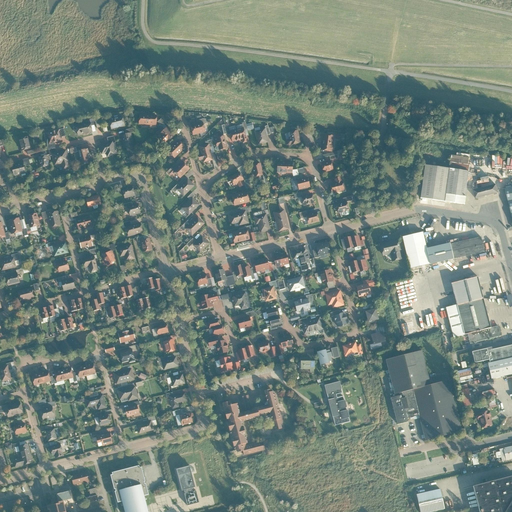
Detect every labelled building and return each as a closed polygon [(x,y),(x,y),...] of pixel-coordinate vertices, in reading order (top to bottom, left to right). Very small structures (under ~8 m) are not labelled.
[(157,115),(138,115),(138,124),(156,125),(157,115)] [(109,119),(112,130),(125,126),(123,116),(118,117),(118,116),(114,116),(115,118),(109,119)] [(166,122),(162,118),(157,122),(162,126),(166,122)] [(91,122),(76,125),(78,136),(93,133),(93,132),(96,131),(94,122),(91,123),(91,122)] [(197,123),(190,125),(193,136),(205,133),(203,124),(203,122),(197,123)] [(175,134),(168,126),(164,129),(158,135),(159,135),(166,143),(175,134)] [(158,135),(164,129),(162,127),(154,134),(157,137),(159,135),(158,135)] [(243,128),(236,129),(239,141),(242,140),(243,143),(247,142),(244,131),(243,128)] [(60,130),(59,129),(46,133),(48,140),(49,145),(55,143),(62,141),(61,137),(60,130)] [(239,141),(236,129),(230,131),(229,131),(230,134),(232,142),(239,141)] [(268,142),(265,129),(254,131),(258,145),(268,142)] [(301,143),(298,130),(287,133),(289,139),(287,140),(286,141),(287,145),(288,146),(301,143)] [(135,146),(131,133),(127,134),(121,136),(124,149),(135,146)] [(228,149),(224,136),(220,137),(220,134),(213,136),(216,147),(218,147),(219,151),(228,149)] [(332,152),(335,136),(323,134),(321,151),(332,152)] [(31,149),(28,137),(18,139),(21,151),(31,149)] [(174,159),(186,147),(178,140),(170,149),(167,151),(168,153),(174,159)] [(109,143),(99,145),(102,155),(106,154),(107,158),(117,155),(114,143),(113,142),(109,143)] [(210,148),(209,144),(208,144),(199,147),(201,154),(197,155),(199,161),(202,160),(203,163),(213,160),(210,148)] [(56,152),(51,154),(52,156),(54,166),(61,164),(63,171),(71,169),(69,162),(70,162),(67,150),(56,152)] [(81,159),(79,160),(81,166),(91,164),(90,161),(91,161),(89,151),(79,152),(81,159)] [(40,157),(38,158),(40,168),(50,166),(47,156),(40,157)] [(179,178),(189,169),(182,161),(174,169),(172,171),(173,172),(179,178)] [(331,161),(321,164),(324,173),(334,171),(331,161)] [(293,163),(278,162),(277,173),(292,174),(293,163)] [(449,169),(426,166),(421,199),(465,205),(470,165),(450,162),(449,169)] [(23,163),(11,166),(14,177),(26,174),(23,163)] [(262,171),(260,164),(250,166),(254,178),(263,176),(264,175),(262,171)] [(169,176),(173,172),(172,171),(174,169),(171,167),(166,172),(169,176)] [(244,180),(238,173),(229,178),(234,186),(237,184),(240,188),(244,185),(242,182),(244,180)] [(303,179),(296,180),(297,181),(299,191),(310,188),(308,177),(303,179)] [(332,194),(345,191),(341,177),(334,179),(335,183),(330,184),(332,194)] [(183,197),(194,186),(187,179),(179,187),(176,190),(177,191),(183,197)] [(473,191),(475,200),(499,194),(496,185),(473,191)] [(131,186),(121,189),(124,199),(134,196),(133,191),(131,186)] [(247,191),(231,195),(234,206),(249,203),(247,191)] [(314,204),(312,194),(302,196),(301,197),(304,206),(314,204)] [(91,198),(85,199),(87,208),(93,207),(93,209),(97,208),(97,206),(101,205),(98,195),(91,197),(91,198)] [(199,205),(192,198),(181,209),(182,209),(179,211),(183,215),(185,213),(188,216),(199,205)] [(347,202),(347,201),(344,202),(336,204),(339,214),(344,213),(345,215),(346,216),(349,215),(349,214),(349,212),(349,211),(347,202)] [(129,217),(140,214),(138,204),(132,205),(127,207),(129,217)] [(289,230),(285,210),(273,213),(278,233),(289,230)] [(241,212),(228,215),(230,226),(238,224),(239,226),(249,224),(246,213),(245,211),(241,212)] [(61,226),(58,212),(48,214),(47,214),(48,219),(50,229),(61,226)] [(40,226),(37,213),(27,216),(29,225),(30,228),(40,226)] [(319,222),(317,213),(307,215),(306,215),(307,218),(309,225),(319,222)] [(266,215),(266,214),(261,216),(254,217),(256,225),(258,225),(260,234),(270,231),(266,215)] [(88,216),(75,219),(77,230),(92,227),(91,221),(90,222),(88,216)] [(192,237),(204,224),(197,216),(189,225),(184,229),(185,230),(192,237)] [(23,232),(19,218),(7,221),(11,235),(23,232)] [(184,229),(189,225),(186,222),(180,228),(183,232),(185,230),(184,229)] [(128,238),(143,233),(140,223),(131,225),(125,227),(125,228),(128,238)] [(249,243),(256,242),(254,233),(248,235),(247,230),(231,233),(234,244),(249,240),(249,243)] [(423,234),(401,239),(409,272),(484,254),(480,239),(427,251),(423,234)] [(85,238),(78,239),(80,249),(88,247),(88,248),(92,247),(91,241),(89,236),(85,237),(85,238)] [(209,244),(202,237),(192,246),(200,254),(209,244)] [(351,238),(350,237),(343,239),(346,250),(353,248),(351,238)] [(358,237),(351,238),(353,248),(353,249),(361,247),(358,237)] [(142,253),(152,251),(149,239),(144,240),(139,241),(139,242),(142,253)] [(195,242),(193,239),(186,245),(189,248),(195,242)] [(402,260),(397,241),(380,245),(383,257),(390,255),(392,262),(402,260)] [(69,254),(66,243),(55,245),(52,246),(52,247),(54,257),(69,254)] [(331,254),(328,243),(316,246),(317,250),(319,257),(331,254)] [(131,244),(117,248),(119,258),(124,257),(125,262),(135,259),(131,244)] [(494,247),(496,254),(502,252),(500,245),(494,247)] [(185,249),(179,252),(182,260),(188,257),(185,249)] [(303,249),(292,252),(294,260),(299,259),(301,268),(311,266),(311,269),(316,268),(313,259),(310,259),(308,252),(303,249)] [(114,256),(111,251),(100,257),(102,262),(104,266),(105,266),(107,268),(112,265),(111,264),(115,262),(112,257),(114,256)] [(286,253),(279,255),(283,268),(285,268),(284,266),(289,265),(286,253)] [(283,268),(279,255),(273,257),(276,268),(281,267),(281,269),(283,268)] [(93,256),(81,259),(84,269),(96,266),(93,256)] [(12,258),(0,261),(0,265),(2,272),(17,268),(15,262),(14,258),(12,258)] [(266,258),(260,260),(264,273),(265,273),(265,271),(270,270),(266,258)] [(264,273),(260,260),(254,262),(257,273),(261,272),(262,274),(264,273)] [(59,273),(70,270),(67,261),(62,263),(56,264),(57,265),(59,273)] [(364,261),(356,263),(359,272),(359,273),(367,271),(364,261)] [(356,263),(356,262),(349,263),(352,274),(359,272),(356,263)] [(242,268),(241,265),(233,267),(235,278),(243,276),(242,268)] [(248,267),(242,268),(243,276),(244,279),(250,277),(251,277),(249,270),(248,267)] [(225,278),(223,270),(214,273),(217,283),(224,281),(226,281),(225,278)] [(335,288),(331,270),(314,275),(315,278),(317,278),(318,282),(320,284),(322,284),(322,285),(327,284),(329,290),(335,288)] [(17,274),(5,276),(8,287),(20,284),(17,274)] [(207,280),(205,274),(195,276),(198,287),(207,284),(208,284),(207,280)] [(233,276),(225,278),(226,281),(224,281),(226,287),(235,285),(233,276)] [(479,276),(453,283),(458,304),(485,298),(479,276)] [(303,277),(287,281),(291,293),(296,291),(296,292),(301,291),(300,290),(306,289),(303,277)] [(64,292),(75,289),(73,279),(63,281),(61,282),(62,282),(64,292)] [(152,282),(152,279),(145,280),(148,291),(154,290),(152,282)] [(159,280),(152,282),(154,290),(155,292),(162,290),(159,280)] [(286,290),(283,280),(277,282),(279,291),(286,290)] [(367,284),(355,287),(358,298),(370,295),(367,284)] [(130,287),(124,288),(126,299),(133,297),(130,287)] [(270,288),(262,290),(263,294),(262,294),(263,299),(265,299),(266,303),(277,300),(276,296),(277,295),(276,291),(275,291),(274,288),(274,287),(270,288)] [(32,288),(17,292),(20,303),(35,299),(32,288)] [(126,299),(124,288),(118,290),(120,300),(126,299)] [(345,306),(341,291),(330,293),(326,295),(326,296),(328,306),(332,306),(333,309),(345,306)] [(199,298),(202,310),(213,308),(212,305),(213,303),(218,302),(216,293),(199,298)] [(244,293),(231,297),(234,308),(240,306),(241,310),(249,308),(244,293)] [(95,296),(97,301),(98,306),(104,304),(101,294),(95,296)] [(81,297),(75,299),(78,309),(84,308),(81,297)] [(148,298),(142,300),(145,311),(151,309),(148,298)] [(492,328),(485,298),(458,304),(447,307),(455,337),(468,334),(483,330),(492,328)] [(78,309),(75,299),(69,300),(71,311),(78,309)] [(145,311),(142,300),(135,302),(138,313),(145,311)] [(307,310),(311,310),(309,303),(308,300),(307,300),(303,301),(303,300),(298,301),(298,302),(294,303),(297,313),(300,312),(301,314),(307,312),(307,310)] [(98,306),(97,301),(90,302),(93,313),(99,311),(98,306)] [(53,304),(47,306),(50,317),(56,315),(53,304)] [(50,317),(47,306),(40,308),(43,319),(50,317)] [(120,306),(113,308),(116,319),(122,317),(120,306)] [(116,319),(113,308),(107,309),(110,320),(116,319)] [(278,317),(276,308),(266,311),(268,320),(269,320),(271,328),(281,325),(279,317),(278,317)] [(378,320),(375,310),(365,312),(368,323),(378,320)] [(348,325),(345,313),(341,315),(333,317),(335,324),(336,324),(337,328),(348,325)] [(414,321),(412,315),(407,317),(407,315),(399,317),(402,325),(414,321)] [(71,317),(65,318),(68,329),(74,327),(71,317)] [(247,318),(237,320),(240,330),(252,327),(249,318),(249,317),(247,318)] [(68,329),(65,318),(59,320),(62,330),(68,329)] [(300,327),(302,326),(302,322),(308,321),(307,318),(298,321),(300,327)] [(321,320),(320,318),(316,319),(311,320),(314,333),(324,330),(321,320)] [(212,330),(220,328),(218,320),(212,321),(207,322),(207,323),(209,330),(212,330)] [(314,333),(311,320),(308,321),(302,322),(302,326),(305,335),(314,333)] [(168,332),(166,323),(155,326),(158,335),(168,332)] [(502,336),(500,326),(492,328),(483,330),(486,340),(502,336)] [(219,335),(224,334),(222,327),(220,328),(212,330),(213,335),(213,336),(219,335)] [(136,342),(132,329),(118,333),(120,343),(131,340),(132,343),(136,342)] [(486,340),(483,330),(468,334),(471,343),(486,340)] [(383,333),(372,336),(375,347),(386,344),(383,333)] [(291,337),(280,339),(281,346),(282,350),(283,349),(293,347),(291,337)] [(176,350),(173,338),(167,340),(162,341),(163,344),(166,353),(176,350)] [(209,348),(215,347),(214,344),(218,343),(216,338),(207,341),(209,348)] [(229,353),(225,341),(218,343),(214,344),(215,347),(218,356),(229,353)] [(268,342),(257,345),(260,354),(269,352),(270,352),(270,349),(268,342)] [(342,347),(345,358),(352,356),(354,356),(356,357),(358,357),(359,356),(363,355),(361,345),(357,346),(356,343),(351,344),(351,343),(348,344),(348,345),(342,347)] [(489,360),(490,363),(511,357),(511,344),(495,349),(494,347),(471,352),(474,363),(489,360)] [(282,350),(281,346),(276,347),(278,357),(285,355),(283,349),(282,350)] [(332,348),(334,358),(341,357),(338,346),(332,348)] [(255,358),(252,347),(245,348),(245,350),(248,360),(255,358)] [(129,349),(119,351),(122,363),(128,361),(129,363),(135,361),(132,351),(132,348),(129,349)] [(275,348),(270,349),(270,352),(269,352),(271,359),(277,357),(275,348)] [(415,416),(418,415),(412,388),(431,384),(421,349),(385,359),(394,396),(389,397),(397,425),(407,422),(406,418),(415,416)] [(248,360),(245,350),(238,351),(241,362),(248,360)] [(330,350),(318,353),(321,367),(334,364),(330,350)] [(165,358),(161,359),(161,361),(163,370),(178,366),(176,356),(165,358)] [(511,357),(490,363),(489,363),(487,363),(491,379),(506,375),(506,378),(511,376),(511,357)] [(230,358),(218,361),(221,374),(233,371),(230,358)] [(310,374),(314,374),(314,372),(315,372),(315,364),(308,364),(308,359),(300,359),(300,365),(301,365),(301,371),(310,372),(310,374)] [(93,362),(85,365),(87,375),(96,373),(93,362)] [(240,370),(239,363),(232,365),(234,372),(240,370)] [(9,370),(8,364),(7,364),(0,366),(0,374),(2,382),(12,379),(9,370)] [(87,375),(85,365),(77,366),(79,375),(80,377),(87,375)] [(73,378),(72,373),(70,367),(61,369),(64,380),(73,378)] [(133,368),(114,373),(117,383),(135,379),(133,368)] [(458,370),(460,381),(461,381),(461,385),(474,383),(471,368),(458,370)] [(64,380),(61,369),(54,371),(56,377),(57,382),(64,380)] [(48,370),(40,372),(43,383),(51,381),(50,377),(48,370)] [(43,383),(40,372),(32,374),(34,385),(43,383)] [(173,386),(185,383),(182,373),(173,375),(170,376),(170,377),(173,386)] [(412,388),(418,415),(425,441),(462,433),(448,379),(431,384),(412,388)] [(350,423),(339,381),(322,385),(334,428),(350,423)] [(467,384),(459,387),(465,406),(473,404),(467,384)] [(139,398),(135,386),(117,390),(120,400),(128,398),(128,401),(139,398)] [(271,391),(271,388),(265,390),(268,402),(266,402),(265,404),(252,408),(248,395),(240,397),(244,411),(240,412),(238,402),(232,403),(231,400),(222,402),(235,450),(238,449),(238,452),(243,451),(244,455),(265,450),(263,442),(247,445),(246,443),(248,443),(243,420),(260,416),(260,417),(266,415),(267,421),(272,419),(275,431),(284,428),(274,390),(271,391)] [(178,403),(188,401),(185,391),(173,395),(169,396),(170,399),(172,409),(179,407),(178,403)] [(98,410),(107,407),(104,394),(90,397),(85,398),(85,399),(87,407),(97,405),(98,410)] [(486,400),(487,405),(490,404),(490,407),(497,405),(496,398),(486,400)] [(8,417),(23,413),(20,401),(5,405),(7,412),(8,417)] [(133,405),(124,408),(127,417),(133,415),(134,417),(139,415),(137,405),(137,404),(133,405)] [(43,420),(55,417),(53,406),(40,409),(43,420)] [(490,410),(488,411),(476,414),(478,420),(479,420),(481,428),(483,427),(483,428),(488,427),(488,426),(492,425),(490,417),(491,416),(490,410)] [(182,425),(193,422),(190,412),(182,414),(179,415),(182,425)] [(101,426),(111,423),(110,421),(111,421),(110,416),(109,415),(108,414),(102,415),(99,416),(99,417),(101,426)] [(139,434),(154,430),(151,421),(151,420),(148,421),(136,424),(139,434)] [(16,435),(27,432),(25,422),(16,424),(14,425),(14,428),(16,435)] [(55,428),(46,430),(48,441),(58,439),(55,428)] [(99,447),(113,443),(110,431),(101,434),(96,435),(96,437),(99,447)] [(13,460),(15,467),(34,462),(28,443),(20,445),(18,446),(21,458),(13,460)] [(57,445),(50,446),(52,456),(55,455),(55,458),(64,456),(61,444),(57,445)] [(511,446),(499,450),(502,462),(511,459),(511,446)] [(479,454),(472,454),(472,457),(470,458),(470,463),(473,462),(473,465),(480,464),(479,454)] [(112,474),(111,475),(113,485),(114,489),(115,489),(116,491),(115,491),(118,503),(123,501),(125,511),(149,511),(149,510),(145,496),(149,494),(148,490),(146,483),(145,483),(144,481),(145,481),(142,466),(140,467),(140,465),(112,472),(112,474)] [(190,466),(176,470),(181,491),(183,490),(187,505),(199,502),(196,491),(194,492),(193,487),(195,487),(190,466)] [(88,472),(71,476),(73,485),(86,482),(86,483),(91,481),(88,472)] [(511,511),(511,477),(511,476),(472,486),(478,507),(478,511),(511,511)] [(89,503),(99,501),(96,488),(89,490),(91,497),(88,498),(89,503)] [(420,511),(433,511),(445,509),(440,489),(416,495),(420,511)] [(101,511),(101,509),(92,511),(67,511),(64,501),(60,502),(60,503),(54,505),(48,506),(48,507),(42,508),(42,511),(101,511)]
